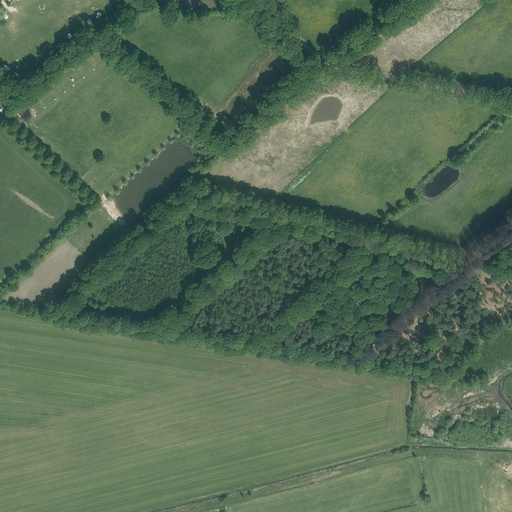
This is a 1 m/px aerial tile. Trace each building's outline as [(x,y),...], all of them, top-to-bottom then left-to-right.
[(88,59),(93,55),(89,49),(84,54),(88,59)] [(77,67),(82,63),(78,58),(73,62),(77,67)] [(66,75),(71,72),(67,67),(63,71),(66,75)] [(54,86),(50,81),(46,85),(49,89),(54,86)] [(40,90),(35,93),(39,98),(43,95),(40,90)] [(11,118),(19,126),(20,125),(23,121),(16,115),(15,114),(11,118)]
